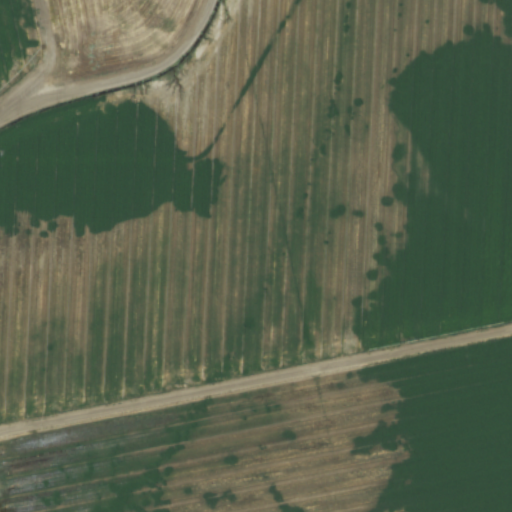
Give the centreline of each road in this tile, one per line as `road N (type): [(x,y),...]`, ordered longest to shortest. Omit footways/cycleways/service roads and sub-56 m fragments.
road 1 (track): [(511,331),(0,431)]
road 2 (track): [(212,0),(177,57),(0,122)]
